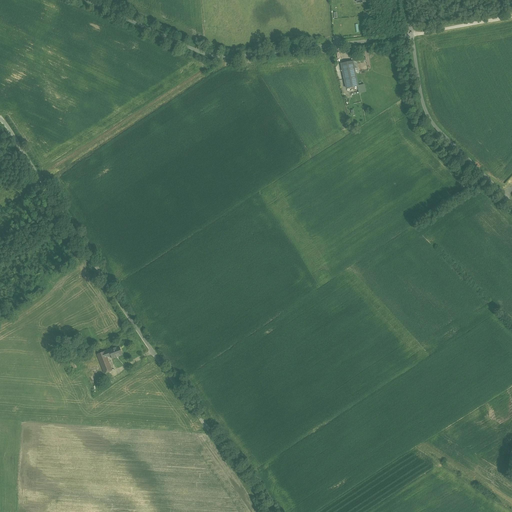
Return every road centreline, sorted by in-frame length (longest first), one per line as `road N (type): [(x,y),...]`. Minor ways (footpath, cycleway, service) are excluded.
road 1 (unclassified): [(0,120),(268,511)]
road 2 (unclassified): [(410,36),(219,58),(83,0)]
road 3 (unclassified): [(511,203),(432,125),(410,36)]
